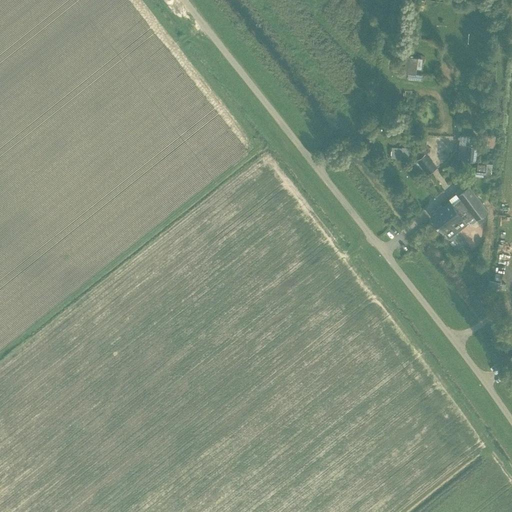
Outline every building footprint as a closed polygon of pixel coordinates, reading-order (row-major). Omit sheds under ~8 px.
[(418,59),(405,57),(403,75),(416,76),(418,59)] [(478,136),(460,135),(460,137),(459,136),(459,139),(461,139),(459,160),(476,161),(478,136)] [(431,150),(426,144),(413,155),(418,160),(413,164),(424,179),(438,168),(427,154),(431,150)] [(396,176),(389,164),(385,167),(392,178),(396,176)] [(437,211),(431,216),(444,233),(463,218),(466,222),(474,216),(476,219),(488,210),(469,186),(458,195),(460,198),(453,204),(450,201),(443,207),(441,205),(436,209),(437,211)]
